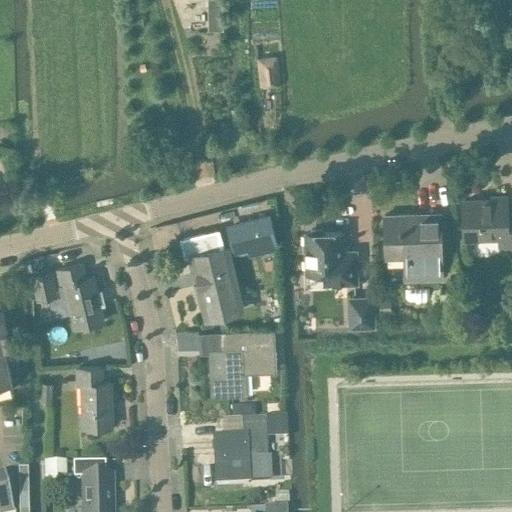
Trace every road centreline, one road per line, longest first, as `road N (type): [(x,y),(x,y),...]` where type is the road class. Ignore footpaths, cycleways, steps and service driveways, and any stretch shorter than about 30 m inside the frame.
road 1 (residential): [(122,218),(279,175),(511,127)]
road 2 (residential): [(165,511),(146,301),(122,218)]
road 3 (residential): [(0,247),(122,218)]
